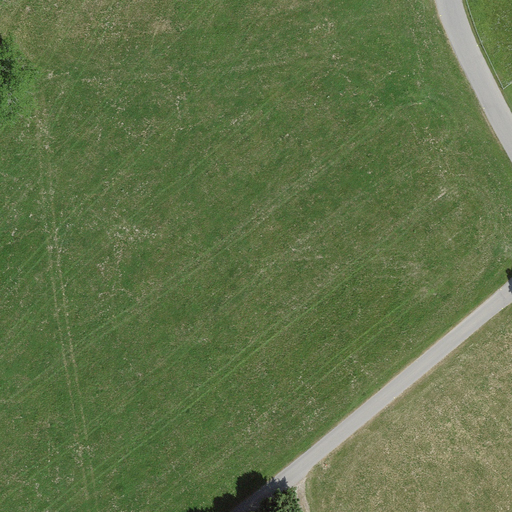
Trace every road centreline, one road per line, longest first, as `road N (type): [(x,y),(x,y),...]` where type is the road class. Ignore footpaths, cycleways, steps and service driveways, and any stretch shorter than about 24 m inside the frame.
road 1 (unclassified): [(252,511),(511,298)]
road 2 (unclassified): [(511,135),(449,0)]
